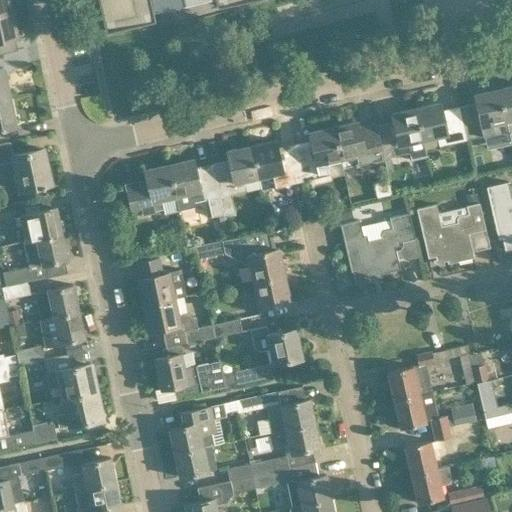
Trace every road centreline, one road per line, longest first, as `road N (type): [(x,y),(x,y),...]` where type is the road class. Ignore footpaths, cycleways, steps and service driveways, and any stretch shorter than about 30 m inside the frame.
road 1 (residential): [(75,147),(511,47)]
road 2 (residential): [(153,511),(75,147)]
road 3 (residential): [(370,511),(328,311)]
road 4 (residential): [(511,269),(328,311)]
road 5 (residential): [(75,147),(44,0)]
